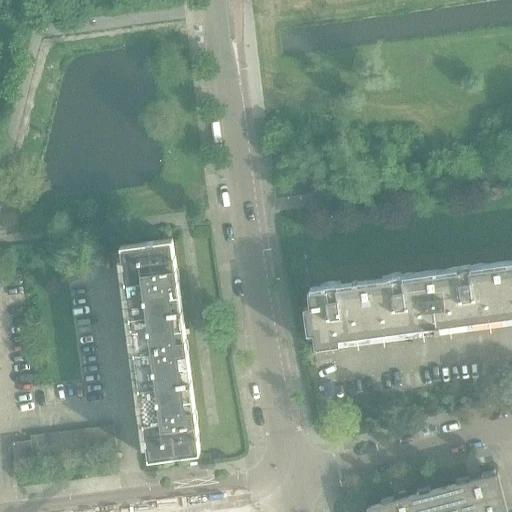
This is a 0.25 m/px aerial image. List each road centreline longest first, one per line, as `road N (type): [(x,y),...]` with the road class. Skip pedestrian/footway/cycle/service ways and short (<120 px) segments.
road 1 (residential): [(295,482),(242,206),(214,0)]
road 2 (residential): [(64,511),(295,482)]
road 3 (residential): [(511,428),(295,482)]
